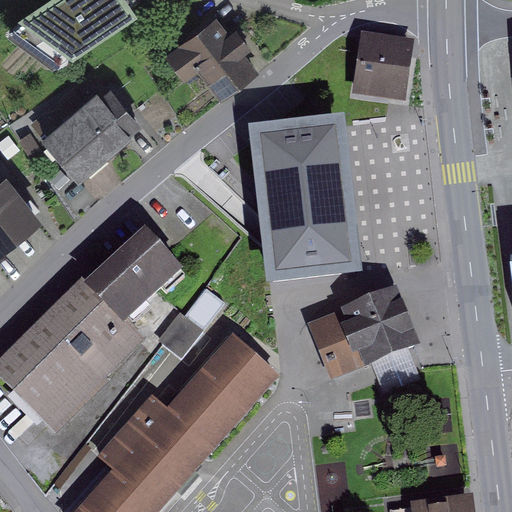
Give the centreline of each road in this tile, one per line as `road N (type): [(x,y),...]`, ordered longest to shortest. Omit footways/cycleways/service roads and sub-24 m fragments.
road 1 (residential): [(0,316),(106,212),(335,20)]
road 2 (secondary): [(447,17),(484,374)]
road 3 (secondary): [(484,374),(501,511)]
